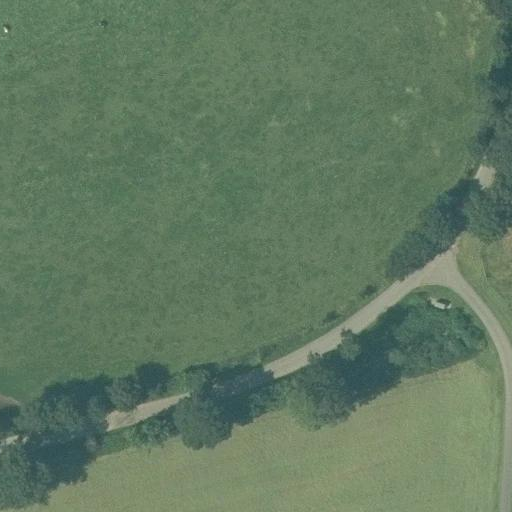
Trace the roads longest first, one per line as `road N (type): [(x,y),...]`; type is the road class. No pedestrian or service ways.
road 1 (residential): [(432,261),(351,328),(215,393),(0,448)]
road 2 (residential): [(505,511),(510,373),(492,326),(432,261)]
road 3 (residential): [(511,94),(485,181),(432,261)]
